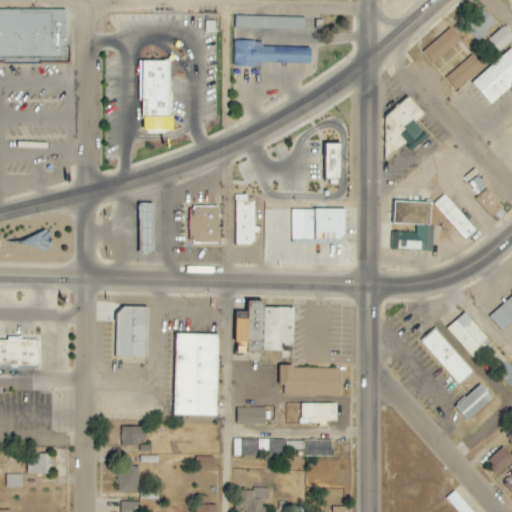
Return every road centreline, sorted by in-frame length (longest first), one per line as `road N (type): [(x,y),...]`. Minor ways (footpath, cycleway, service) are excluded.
road 1 (trunk): [(0,276),(413,288),(474,269),(511,240)]
road 2 (trunk): [(440,0),(372,58),(277,120),(130,181),(0,214)]
road 3 (tertiary): [(369,511),(372,58)]
road 4 (residential): [(82,279),(86,3)]
road 5 (residential): [(84,511),(82,279)]
road 6 (residential): [(498,511),(368,362)]
road 7 (residential): [(511,177),(396,40)]
